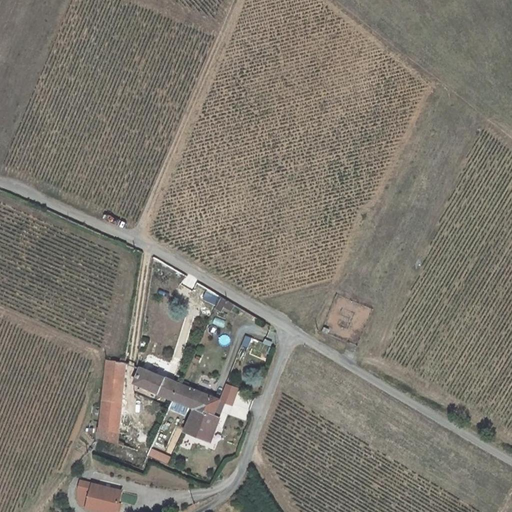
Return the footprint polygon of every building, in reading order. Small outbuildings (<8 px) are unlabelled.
[(104,428),(122,436),(130,364),(125,364),(110,363),(104,420),(104,428)] [(139,387),(176,402),(181,387),(144,371),(139,387)] [(183,382),(181,387),(176,402),(193,409),(197,394),(188,390),(191,385),(183,382)] [(226,382),(220,398),(233,402),(239,387),(226,382)] [(221,403),(197,394),(193,409),(196,410),(216,418),(221,404),(221,403)] [(246,420),(252,399),(243,396),(239,406),(233,404),(229,415),(246,420)] [(216,418),(196,410),(187,437),(214,446),(223,422),(221,422),(227,406),(221,404),(216,418)] [(121,450),(122,436),(104,428),(103,444),(121,450)] [(139,464),(143,452),(125,446),(121,457),(139,464)] [(167,463),(171,456),(153,447),(149,455),(167,463)] [(97,491),(92,511),(121,511),(125,498),(97,491)]
